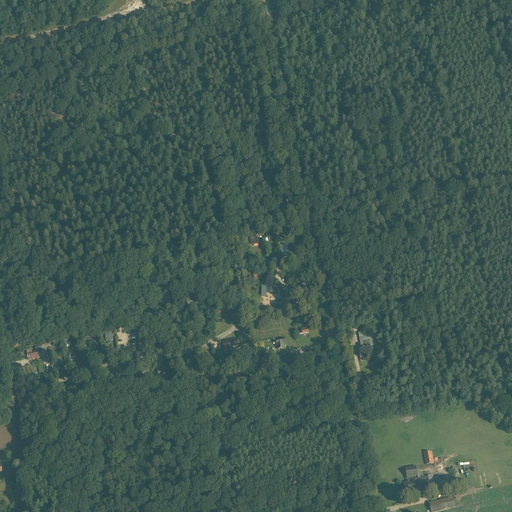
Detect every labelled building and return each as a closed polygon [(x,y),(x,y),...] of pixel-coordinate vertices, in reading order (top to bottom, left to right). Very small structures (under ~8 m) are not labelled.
[(206,245),(185,250),(189,272),(211,268),(206,245)] [(288,245),(280,245),(280,250),(281,250),(282,256),(289,256),(288,245)] [(163,254),(146,258),(151,280),(161,278),(166,277),(169,277),(164,254),(163,254)] [(182,256),(168,257),(169,264),(183,262),(182,256)] [(127,262),(107,266),(110,281),(120,287),(126,286),(131,284),(127,262)] [(71,273),(75,295),(76,295),(80,294),(87,294),(96,293),(99,292),(94,268),(71,273)] [(255,272),(253,273),(254,281),(255,281),(262,279),(261,272),(255,273),(255,272)] [(56,280),(53,284),(61,290),(64,286),(56,280)] [(217,283),(214,287),(223,293),(227,287),(218,282),(217,283)] [(270,291),(271,293),(276,293),(276,288),(266,288),(266,286),(262,286),(262,297),(266,297),(266,293),(266,291),(270,291)] [(165,299),(169,305),(176,300),(172,294),(165,299)] [(185,298),(188,306),(198,303),(195,295),(185,298)] [(99,301),(95,299),(91,307),(95,309),(99,301)] [(148,312),(145,308),(139,314),(142,318),(148,312)] [(69,311),(61,312),(74,330),(76,330),(81,328),(85,325),(86,323),(69,311)] [(193,329),(172,334),(175,353),(183,351),(190,349),(196,347),(197,347),(193,329)] [(111,332),(105,333),(106,341),(108,341),(111,341),(113,340),(112,338),(112,335),(111,332)] [(362,348),(359,348),(359,349),(360,357),(372,355),(370,346),(373,345),(371,334),(360,337),(360,341),(362,348)] [(85,341),(83,341),(84,347),(89,346),(94,345),(93,340),(91,340),(91,338),(85,339),(85,341)] [(237,339),(222,342),(224,351),(232,349),(231,346),(238,345),(237,339)] [(279,340),(276,340),(278,349),(284,348),(283,344),(286,343),(285,339),(280,340),(280,339),(279,339),(279,340)] [(44,357),(41,345),(41,344),(35,345),(36,351),(31,352),(30,349),(26,350),(28,358),(29,357),(31,357),(32,360),(44,357)] [(61,346),(49,348),(50,354),(62,352),(61,346)] [(76,353),(68,355),(70,361),(78,359),(76,353)] [(51,366),(52,369),(46,371),(47,374),(56,372),(55,365),(51,366)] [(209,374),(204,377),(211,387),(215,384),(209,374)] [(278,380),(275,387),(286,391),(288,384),(278,380)] [(221,394),(223,401),(230,399),(228,393),(221,394)] [(228,414),(225,411),(219,417),(222,420),(228,414)] [(431,451),(423,452),(426,465),(434,464),(431,451)] [(417,476),(417,478),(420,477),(418,469),(416,470),(415,466),(404,468),(406,478),(417,476)] [(457,483),(461,483),(460,477),(456,478),(455,472),(449,473),(451,484),(457,484),(457,483)] [(427,476),(420,477),(417,478),(406,480),(407,483),(403,483),(405,493),(420,490),(421,493),(425,492),(424,489),(430,488),(427,476)] [(453,498),(429,503),(431,511),(434,511),(455,507),(453,498)]
